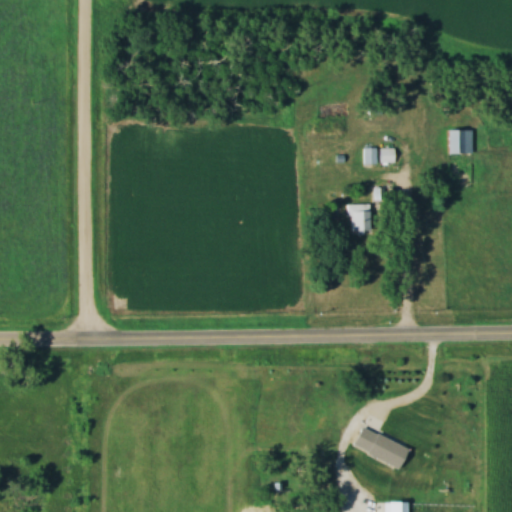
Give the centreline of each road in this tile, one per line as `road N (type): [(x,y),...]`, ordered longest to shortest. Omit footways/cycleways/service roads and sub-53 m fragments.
road 1 (tertiary): [(511,338),(0,344)]
road 2 (residential): [(87,344),(85,0)]
